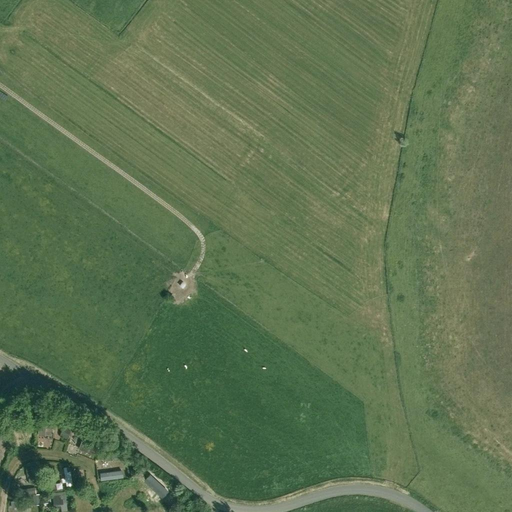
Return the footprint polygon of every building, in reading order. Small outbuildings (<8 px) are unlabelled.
[(11,418),(5,422),(13,435),(19,432),(11,418)] [(43,439),(43,433),(49,433),(50,425),(35,424),(34,439),(43,439)] [(158,486),(139,488),(139,494),(159,492),(158,486)] [(108,495),(131,495),(131,487),(108,487),(108,495)] [(51,508),(64,507),(64,492),(51,493),(51,508)] [(71,494),(72,505),(78,504),(78,503),(84,502),(84,499),(93,498),(93,493),(71,494)] [(194,497),(188,508),(197,511),(202,511),(207,503),(194,497)]
